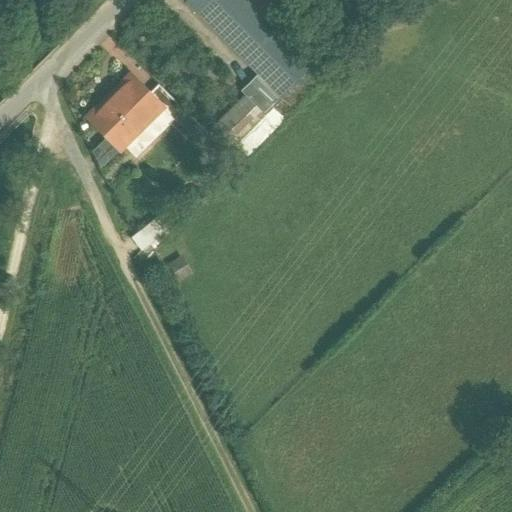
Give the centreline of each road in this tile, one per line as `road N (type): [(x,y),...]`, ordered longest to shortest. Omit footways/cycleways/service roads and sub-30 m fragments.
road 1 (track): [(40,79),(250,511)]
road 2 (residential): [(120,0),(0,124)]
